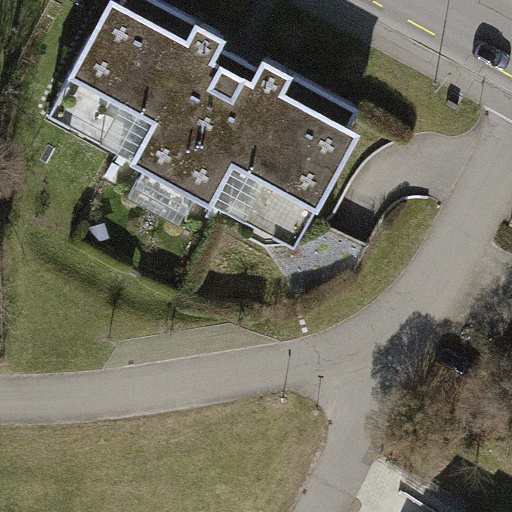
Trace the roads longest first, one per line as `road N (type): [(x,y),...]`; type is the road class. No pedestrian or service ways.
road 1 (residential): [(366,368),(0,409)]
road 2 (residential): [(511,144),(436,294),(366,368)]
road 3 (residential): [(366,368),(357,457),(330,511)]
